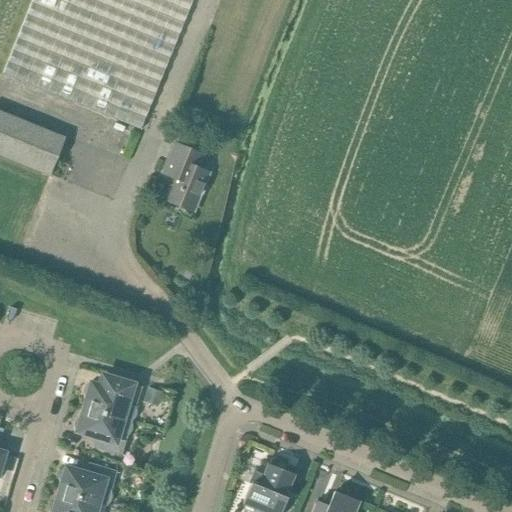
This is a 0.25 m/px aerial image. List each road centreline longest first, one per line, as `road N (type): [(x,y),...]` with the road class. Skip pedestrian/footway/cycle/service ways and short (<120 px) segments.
road 1 (residential): [(489,511),(255,410),(236,414)]
road 2 (residential): [(16,511),(41,418),(19,372)]
